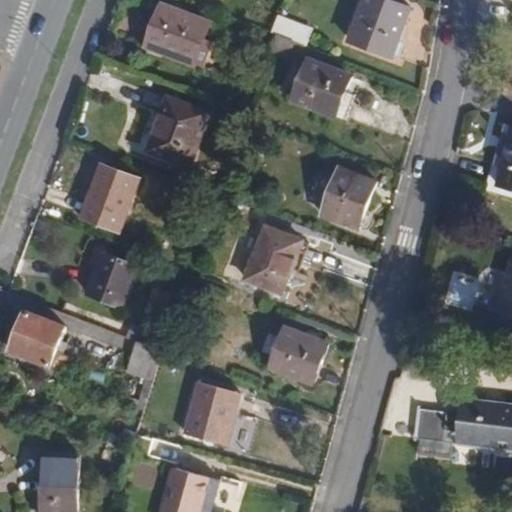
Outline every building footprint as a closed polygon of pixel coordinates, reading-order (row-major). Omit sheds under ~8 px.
[(393,59),(411,11),(383,0),(365,0),(349,43),(393,59)] [(199,69),(215,27),(168,9),(152,51),(199,69)] [(298,45),(309,48),(315,33),(279,19),(273,36),(279,38),(298,45)] [(296,52),(298,45),(279,38),(275,50),(294,57),(296,52)] [(308,56),(310,50),(298,45),(296,52),(308,56)] [(349,94),(355,78),(313,62),(297,103),(348,122),(357,97),(349,94)] [(190,167),(209,116),(169,101),(150,152),(190,167)] [(511,128),(500,166),(508,167),(503,186),(511,188),(511,128)] [(124,231),(143,181),(105,166),(86,217),(124,231)] [(363,232),(381,183),(343,169),(324,217),(363,232)] [(224,201),(221,210),(229,214),(233,204),(224,201)] [(480,248),(484,232),(454,224),(449,239),(480,248)] [(289,298),(310,244),(267,227),(246,282),(289,298)] [(131,309),(146,267),(114,256),(107,273),(102,271),(93,295),(131,309)] [(511,260),(495,315),(511,318),(511,260)] [(54,367),(70,327),(30,312),(14,352),(54,367)] [(493,330),(426,312),(424,319),(434,322),(433,325),(478,337),(480,334),(491,337),(493,330)] [(132,325),(127,337),(138,341),(140,342),(144,331),(132,325)] [(166,351),(172,334),(146,325),(144,331),(140,342),(166,351)] [(314,385),(329,347),(282,328),(268,366),(314,385)] [(443,331),(431,328),(428,341),(440,344),(443,331)] [(140,342),(138,341),(127,373),(146,380),(139,399),(128,396),(125,405),(146,412),(159,373),(166,351),(140,342)] [(70,358),(60,354),(54,367),(64,371),(70,358)] [(232,447),(247,395),(206,384),(191,435),(232,447)] [(511,452),(511,402),(468,395),(465,414),(425,408),(420,438),(428,439),(460,444),(511,452)] [(458,459),(460,444),(428,439),(426,453),(458,459)] [(80,500),(81,476),(71,476),(71,468),(65,467),(66,460),(47,459),(45,511),(61,511),(61,500),(80,500)] [(81,476),(81,460),(66,460),(65,467),(71,468),(71,476),(81,476)] [(216,501),(222,482),(177,469),(164,511),(201,511),(206,498),(216,501)] [(213,511),(216,501),(206,498),(201,511),(213,511)] [(77,511),(79,511),(80,500),(61,500),(61,511),(77,511)]
